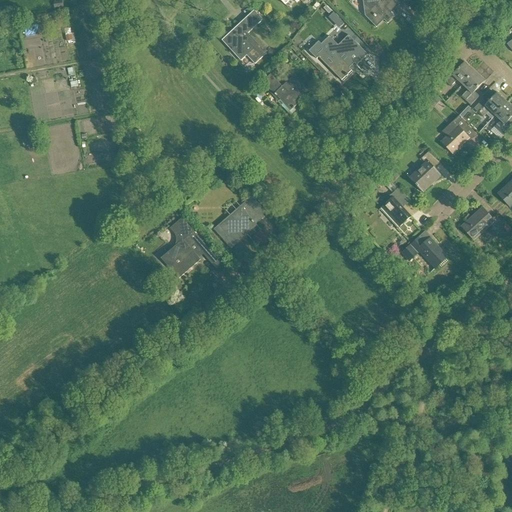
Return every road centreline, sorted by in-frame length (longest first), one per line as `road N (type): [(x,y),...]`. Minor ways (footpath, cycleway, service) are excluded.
road 1 (unclassified): [(247,277),(344,187),(445,14)]
road 2 (track): [(350,416),(63,511)]
road 3 (track): [(511,278),(350,416)]
